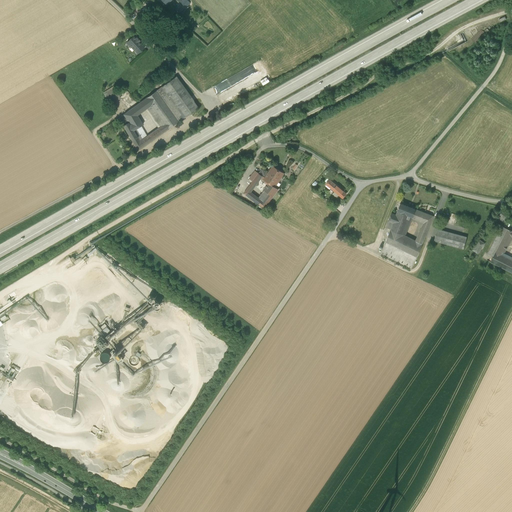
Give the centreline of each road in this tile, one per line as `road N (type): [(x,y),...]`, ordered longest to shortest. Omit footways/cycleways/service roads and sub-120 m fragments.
road 1 (motorway): [(0,264),(474,0)]
road 2 (motorway): [(450,0),(0,253)]
road 3 (unclassified): [(140,511),(362,183)]
road 4 (track): [(213,109),(0,232)]
road 5 (track): [(410,511),(511,312)]
road 6 (unclassified): [(403,177),(496,70),(511,26)]
road 7 (track): [(0,439),(135,511)]
road 8 (unclassified): [(107,0),(213,109)]
